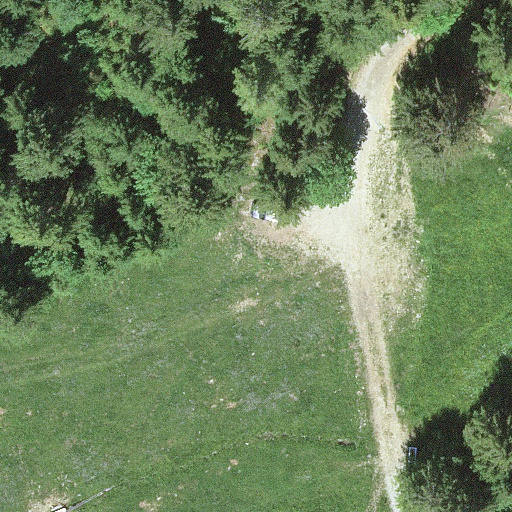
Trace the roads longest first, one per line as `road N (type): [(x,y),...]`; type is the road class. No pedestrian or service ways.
road 1 (track): [(358,261),(0,372)]
road 2 (track): [(358,261),(350,178),(360,113),(393,46),(430,0)]
road 3 (track): [(358,261),(409,511)]
